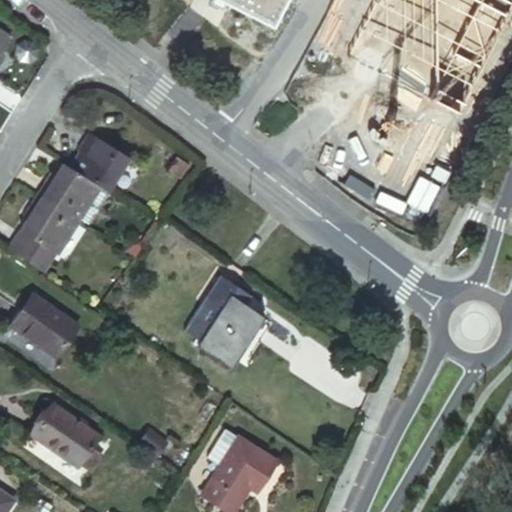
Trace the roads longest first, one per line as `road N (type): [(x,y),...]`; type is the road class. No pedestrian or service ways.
road 1 (residential): [(83,35),(445,311)]
road 2 (secondary): [(443,336),(360,511)]
road 3 (secondary): [(399,511),(483,359)]
road 4 (residential): [(0,166),(83,35)]
